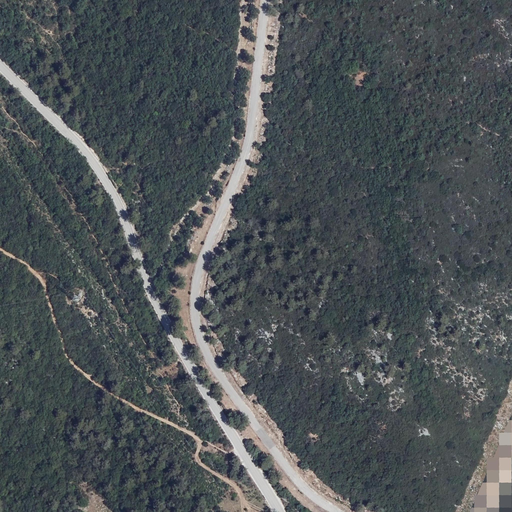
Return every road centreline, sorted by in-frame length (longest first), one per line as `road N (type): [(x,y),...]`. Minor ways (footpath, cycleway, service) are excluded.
road 1 (tertiary): [(280,511),(194,373),(117,193),(0,63)]
road 2 (track): [(227,452),(94,382),(64,348),(41,278),(0,249)]
